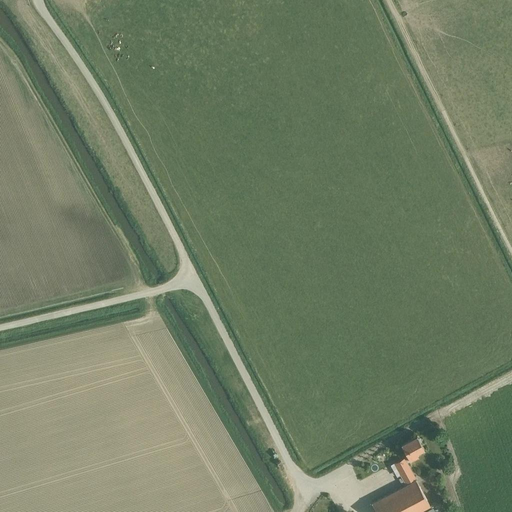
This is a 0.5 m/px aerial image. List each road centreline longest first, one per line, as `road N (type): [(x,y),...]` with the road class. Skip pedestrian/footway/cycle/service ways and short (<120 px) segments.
road 1 (unclassified): [(195,277),(102,98),(38,0)]
road 2 (unclassified): [(351,468),(321,484),(297,476),(195,277)]
road 3 (unclassified): [(0,327),(195,277)]
